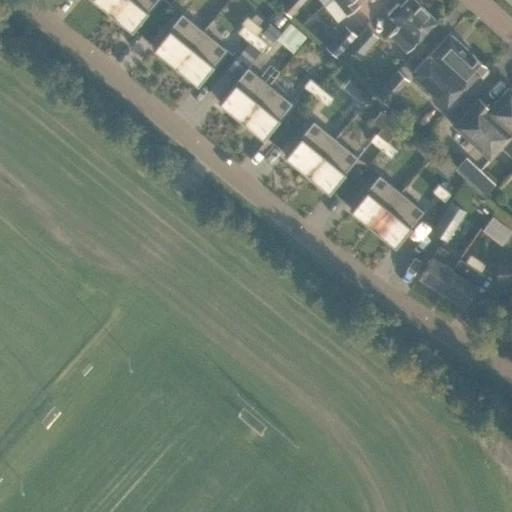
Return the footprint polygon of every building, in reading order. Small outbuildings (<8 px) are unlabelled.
[(97,0),(110,10),(118,0),(97,0)] [(118,0),(110,10),(132,28),(155,0),(118,0)] [(301,0),(285,0),(281,6),(290,14),(301,0)] [(337,0),(347,12),(359,3),(356,0),(337,0)] [(416,39),(436,18),(416,0),(403,0),(400,4),(397,1),(387,12),(399,23),(389,33),(406,49),(416,39)] [(183,10),(154,46),(176,64),(205,29),(183,10)] [(256,24),(262,17),(255,11),(249,18),(256,24)] [(267,30),(278,39),(286,28),(275,20),(267,30)] [(345,23),(326,44),(337,54),(356,33),(345,23)] [(256,33),(245,24),(240,30),(251,40),(256,33)] [(366,25),(347,46),(358,56),(377,35),(366,25)] [(198,82),(227,47),(205,29),(176,64),(198,82)] [(446,105),(484,63),(449,31),(411,72),(446,105)] [(251,40),(262,49),(268,42),(256,33),(251,40)] [(249,40),(225,69),(236,78),(247,64),(248,65),(248,64),(261,49),(249,40)] [(248,65),(220,100),(242,118),(271,82),(248,64),(248,65)] [(386,102),(408,77),(398,68),(376,92),(386,102)] [(311,77),(305,84),(316,93),(322,86),(311,77)] [(264,136),(293,101),(271,82),(242,118),(264,136)] [(360,85),(353,93),(361,100),(368,91),(360,85)] [(511,155),(511,154),(511,88),(508,85),(489,105),(479,96),(453,124),(490,157),(501,145),(511,155)] [(316,93),(327,102),(333,95),(322,86),(316,93)] [(380,109),(372,119),(381,126),(376,132),(387,140),(399,125),(380,109)] [(314,118),(285,153),(307,171),(336,136),(314,118)] [(375,131),(370,138),(381,147),(387,140),(376,132),(375,131)] [(329,189),(358,154),(336,136),(307,171),(329,189)] [(387,140),(381,147),(392,156),(398,149),(387,140)] [(446,176),(454,167),(436,152),(428,161),(446,176)] [(484,193),(495,181),(466,154),(455,166),(484,193)] [(173,169),(165,179),(172,185),(180,175),(173,169)] [(373,225),(402,190),(380,172),(351,207),(373,225)] [(450,191),(439,182),(434,189),(445,198),(450,191)] [(186,199),(195,190),(188,183),(180,192),(186,199)] [(402,190),(373,225),(395,243),(424,208),(402,190)] [(465,209),(451,199),(432,228),(447,238),(465,209)] [(501,243),(511,229),(492,215),(482,229),(501,243)] [(441,288),(453,269),(451,267),(452,267),(440,259),(446,249),(438,243),(432,253),(431,253),(418,273),(441,288)] [(451,267),(453,269),(441,288),(464,302),(483,272),(458,256),(452,267),(451,267)] [(511,279),(511,262),(496,263),(497,280),(511,279)] [(511,296),(511,281),(497,282),(498,298),(511,296)]
